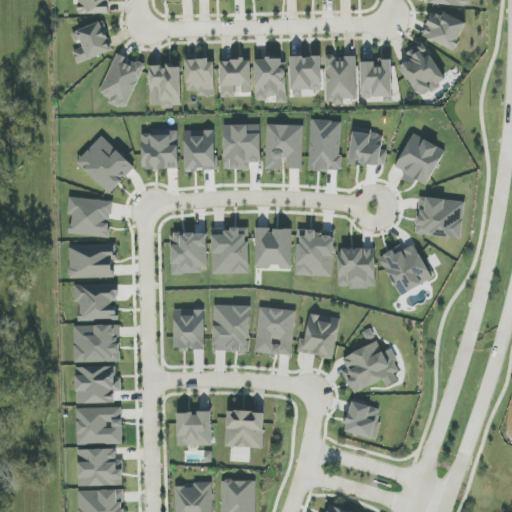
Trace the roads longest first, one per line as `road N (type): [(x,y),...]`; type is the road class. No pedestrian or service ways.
road 1 (tertiary): [(511,122),(481,295),(415,511)]
road 2 (residential): [(145,207),(153,511)]
road 3 (residential): [(141,31),(391,25)]
road 4 (residential): [(308,461),(319,392),(273,383),(151,382)]
road 5 (tertiary): [(448,506),(511,295)]
road 6 (residential): [(359,207),(267,198),(145,207)]
road 7 (residential): [(308,461),(314,477),(393,501),(422,496)]
road 8 (residential): [(422,496),(407,478),(324,453),(308,461)]
